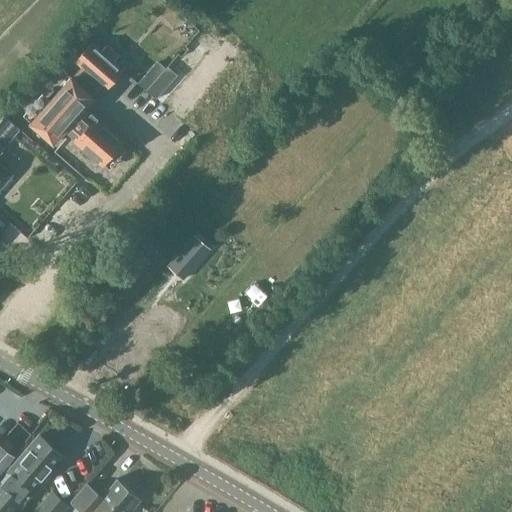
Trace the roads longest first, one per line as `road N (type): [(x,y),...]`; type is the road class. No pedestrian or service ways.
road 1 (tertiary): [(265,511),(0,365)]
road 2 (unknown): [(164,114),(0,314)]
